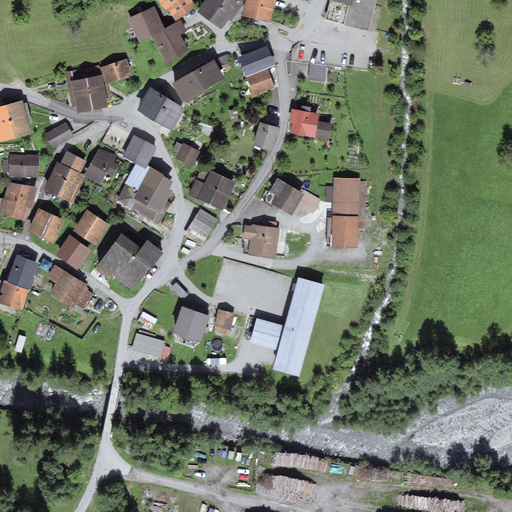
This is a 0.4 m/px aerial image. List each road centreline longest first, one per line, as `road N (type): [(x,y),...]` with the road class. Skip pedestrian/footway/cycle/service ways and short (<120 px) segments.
road 1 (residential): [(111,116),(63,147),(20,241),(131,308)]
road 2 (residential): [(167,264),(187,261),(211,241),(268,165),(284,115),(278,44)]
road 3 (track): [(270,509),(336,489),(407,487),(511,505)]
road 4 (unclassified): [(78,511),(100,463),(131,308)]
road 5 (track): [(100,463),(279,511)]
road 6 (residential): [(111,116),(212,54),(278,44)]
road 7 (tertiary): [(167,264),(180,217),(175,179),(143,124),(111,116)]
